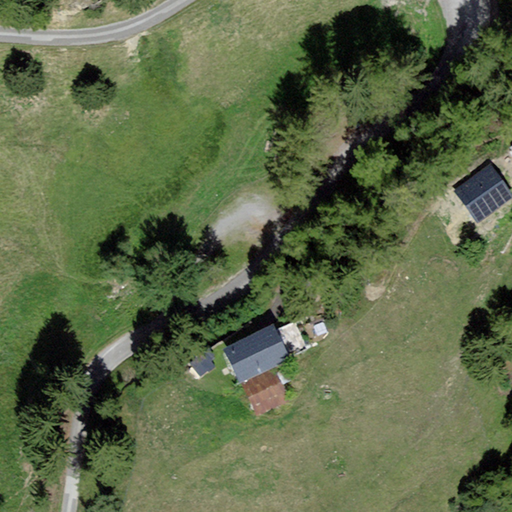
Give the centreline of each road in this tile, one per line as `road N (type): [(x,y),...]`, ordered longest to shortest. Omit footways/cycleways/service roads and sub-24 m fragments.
road 1 (unclassified): [(67,511),(82,409),(102,368),(169,321),(240,286),(391,141),(455,36),(458,0)]
road 2 (unclassified): [(175,0),(99,36),(0,39)]
